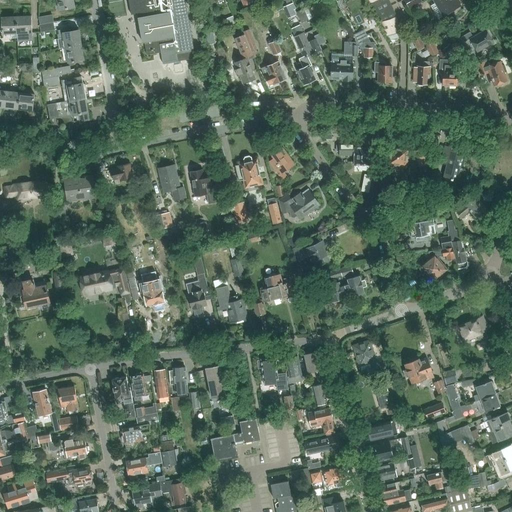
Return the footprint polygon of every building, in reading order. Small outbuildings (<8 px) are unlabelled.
[(73,0),(57,0),(59,10),(75,7),(73,0)] [(161,53),(163,64),(178,62),(178,61),(195,59),(185,0),(128,0),(131,15),(140,14),(143,33),(147,55),(156,53),(161,53)] [(381,24),(384,30),(387,36),(401,33),(396,17),(387,0),(368,0),(381,25),(381,24)] [(404,0),(409,9),(421,2),(420,0),(404,0)] [(455,10),(456,9),(460,6),(460,4),(460,2),(458,0),(433,0),(441,12),(443,16),(450,12),(452,12),(455,10)] [(292,3),(284,7),(289,18),(295,15),(293,10),(295,9),(292,3)] [(296,12),(300,20),(302,23),(308,19),(306,15),(310,13),(307,7),(296,12)] [(38,17),(39,25),(54,22),(52,15),(38,17)] [(403,19),(405,21),(408,31),(416,26),(411,18),(410,15),(403,19)] [(31,16),(16,17),(17,34),(17,41),(32,41),(32,34),(31,16)] [(236,23),(233,16),(225,19),(228,26),(236,23)] [(17,34),(16,17),(1,17),(2,35),(17,34)] [(54,22),(39,25),(41,33),(55,30),(53,23),(54,23),(54,22)] [(59,39),(57,39),(59,49),(65,48),(82,45),(79,30),(64,33),(64,29),(58,30),(59,35),(58,35),(59,39)] [(243,32),(244,34),(249,46),(255,43),(249,29),(243,32)] [(364,30),(353,35),(362,53),(364,52),(364,58),(373,58),(373,49),(374,49),(374,42),(370,42),(364,30)] [(470,39),(477,52),(493,43),(486,30),(473,37),(470,32),(460,38),(463,43),(470,39)] [(417,51),(426,47),(425,46),(418,32),(410,37),(417,51)] [(205,34),(208,45),(215,44),(213,33),(205,34)] [(307,57),(313,54),(303,33),(294,37),(304,57),(300,59),(304,68),(297,70),(304,85),(306,84),(307,85),(309,84),(310,82),(315,80),(312,72),(313,72),(310,66),(311,65),(307,57)] [(308,42),(314,54),(321,50),(319,46),(326,43),(321,33),(314,36),(315,39),(312,41),(308,42)] [(244,34),(235,38),(239,48),(238,48),(241,56),(242,59),(243,59),(247,58),(252,56),(244,34)] [(277,41),(272,43),(268,44),(273,56),(282,52),(277,41)] [(425,46),(426,47),(431,58),(439,53),(434,42),(425,46)] [(460,49),(458,43),(457,42),(448,47),(451,54),(460,49)] [(358,46),(357,46),(350,45),(350,44),(347,44),(347,54),(346,56),(352,56),(358,56),(358,47),(358,46)] [(82,45),(65,48),(67,63),(84,60),(82,45)] [(353,59),(351,59),(352,56),(346,56),(347,54),(332,53),(331,78),(343,79),(343,81),(352,81),(353,63),(353,59)] [(276,57),(272,59),(271,60),(273,63),(264,67),(261,69),(265,78),(266,78),(269,85),(273,84),(286,79),(276,57)] [(234,60),(229,62),(232,71),(234,70),(237,77),(240,77),(243,84),(245,83),(246,84),(249,83),(250,81),(255,79),(248,60),(247,58),(243,59),(235,62),(234,60)] [(481,75),(489,72),(494,85),(499,84),(501,84),(505,83),(505,82),(506,81),(501,66),(499,60),(491,63),(490,59),(477,64),(481,75)] [(413,82),(416,82),(416,83),(429,84),(429,68),(436,68),(436,63),(423,62),(423,66),(417,66),(417,68),(414,68),(413,82)] [(443,86),(457,86),(457,85),(461,85),(462,71),(458,71),(458,68),(450,68),(450,63),(440,62),(440,73),(443,73),(443,86)] [(374,63),(373,73),(379,73),(378,82),(391,82),(392,66),(385,65),(385,63),(374,63)] [(41,71),(43,79),(57,77),(72,74),(71,66),(41,71)] [(57,77),(43,79),(44,88),(57,86),(57,88),(59,88),(57,77)] [(67,85),(70,101),(85,98),(83,83),(82,83),(81,77),(73,78),(74,84),(67,85)] [(222,79),(215,80),(217,88),(224,87),(222,79)] [(3,108),(18,109),(20,92),(5,91),(3,108)] [(20,92),(18,109),(33,111),(35,94),(20,92)] [(85,98),(70,101),(61,102),(62,109),(71,108),(72,116),(79,114),(80,121),(89,120),(88,113),(85,98)] [(58,118),(55,104),(48,105),(50,119),(58,118)] [(339,145),(337,145),(337,151),(339,151),(339,156),(354,156),(354,165),(370,165),(374,165),(376,163),(376,154),(370,154),(370,148),(373,148),(373,136),(364,136),(364,147),(356,147),(356,144),(339,144),(339,145)] [(417,160),(419,167),(428,164),(425,149),(415,151),(416,152),(407,151),(407,150),(381,146),(379,166),(388,167),(389,164),(405,167),(406,158),(417,160)] [(268,162),(276,172),(281,180),(287,175),(285,172),(295,165),(282,147),(271,156),(273,158),(268,162)] [(443,177),(450,179),(450,180),(452,180),(453,183),(456,183),(465,178),(466,175),(465,171),(462,170),(466,154),(450,150),(450,151),(444,149),(442,160),(447,161),(443,177)] [(262,182),(259,170),(257,160),(252,161),(251,157),(249,156),(245,157),(243,159),(244,163),(240,164),(240,165),(235,166),(239,181),(243,180),(245,186),(261,182),(262,182)] [(111,170),(114,181),(132,177),(130,164),(118,167),(118,168),(111,170)] [(164,193),(172,192),(174,201),(186,199),(183,189),(180,189),(175,165),(158,169),(164,193)] [(203,169),(190,172),(192,180),(195,196),(206,194),(210,193),(211,201),(222,199),(217,173),(208,175),(208,171),(203,172),(203,170),(203,169)] [(65,181),(68,202),(94,199),(91,176),(83,177),(83,179),(65,181)] [(15,197),(15,201),(16,201),(16,202),(39,198),(38,196),(47,195),(45,182),(37,183),(37,182),(13,185),(3,186),(4,198),(15,197)] [(276,186),(278,197),(285,196),(283,185),(276,186)] [(297,216),(299,220),(318,206),(319,204),(314,198),(315,197),(312,193),(308,188),(301,193),(293,199),(291,200),(288,194),(285,196),(278,199),(281,213),(289,211),(290,217),(294,218),(297,216)] [(448,190),(439,192),(443,205),(451,203),(448,190)] [(470,211),(478,221),(489,212),(476,196),(456,212),(461,218),(470,211)] [(2,200),(2,208),(10,208),(10,200),(2,200)] [(51,202),(52,205),(54,220),(66,218),(63,200),(51,202)] [(243,203),(232,206),(235,221),(236,224),(248,221),(243,203)] [(277,204),(268,206),(273,224),(281,222),(277,204)] [(170,212),(156,216),(162,236),(168,235),(167,228),(173,227),(170,212)] [(411,238),(415,237),(416,241),(430,239),(430,233),(435,233),(432,215),(412,218),(414,228),(410,229),(411,238)] [(196,224),(199,237),(208,235),(205,222),(196,224)] [(455,230),(449,231),(447,231),(448,236),(440,238),(442,248),(446,248),(451,247),(452,247),(451,240),(459,239),(457,230),(455,230)] [(247,234),(250,244),(261,241),(258,231),(247,234)] [(104,247),(118,243),(115,234),(114,234),(101,237),(104,247)] [(296,236),(288,240),(292,247),(299,244),(296,236)] [(58,243),(61,258),(73,255),(70,240),(58,243)] [(452,243),(458,269),(465,268),(466,266),(467,264),(462,240),(460,241),(452,243)] [(291,249),(295,257),(300,267),(313,261),(316,267),(325,263),(322,257),(327,254),(322,242),(304,251),(301,244),(291,249)] [(239,257),(236,245),(229,247),(232,259),(230,260),(234,276),(237,275),(239,281),(245,280),(240,257),(239,257)] [(446,257),(447,261),(455,259),(453,250),(451,250),(451,247),(446,248),(447,252),(442,253),(442,258),(446,257)] [(182,254),(184,262),(200,259),(198,250),(182,254)] [(420,267),(432,281),(446,270),(435,255),(420,267)] [(351,266),(340,269),(329,272),(332,284),(327,286),(332,302),(364,293),(360,276),(354,278),(351,266)] [(124,268),(81,277),(85,295),(116,288),(116,286),(119,285),(121,295),(130,293),(124,268)] [(53,273),(56,291),(64,289),(62,271),(53,273)] [(126,273),(130,288),(136,287),(134,277),(132,272),(126,273)] [(265,277),(268,286),(260,288),(263,301),(295,293),(293,288),(292,288),(290,281),(287,282),(286,279),(282,280),(280,274),(276,275),(274,273),(269,274),(268,277),(265,277)] [(198,280),(185,284),(188,295),(192,309),(193,309),(195,315),(198,317),(201,316),(203,313),(202,307),(207,305),(206,300),(204,296),(210,294),(208,288),(205,278),(204,274),(197,276),(198,279),(198,280)] [(22,282),(21,282),(22,290),(20,290),(22,301),(25,301),(26,308),(50,302),(45,281),(35,283),(34,279),(32,279),(31,277),(28,276),(25,277),(23,278),(22,279),(22,282)] [(301,288),(301,290),(316,286),(313,277),(299,282),(301,288)] [(213,282),(215,289),(220,311),(226,309),(230,323),(248,318),(243,299),(237,300),(236,296),(231,297),(228,286),(226,278),(213,282)] [(165,302),(161,287),(163,285),(162,282),(160,281),(159,279),(151,281),(139,283),(141,294),(144,293),(146,306),(153,305),(154,305),(154,308),(155,312),(164,310),(163,303),(163,302),(165,302)] [(262,302),(253,304),(256,316),(265,314),(262,302)] [(483,317),(458,326),(460,330),(459,331),(462,337),(463,337),(464,340),(470,338),(476,336),(478,340),(484,338),(482,333),(487,331),(483,322),(485,321),(483,317)] [(352,346),(359,367),(377,362),(370,340),(352,346)] [(484,342),(477,345),(479,350),(486,347),(484,342)] [(435,345),(441,367),(449,365),(443,343),(435,345)] [(304,357),(308,373),(322,370),(318,352),(310,354),(310,355),(304,357)] [(406,379),(409,378),(411,384),(425,379),(425,381),(434,377),(427,358),(419,361),(417,355),(403,360),(407,370),(403,371),(406,379)] [(285,359),(289,376),(287,376),(289,384),(302,380),(301,375),(302,375),(298,356),(285,359)] [(265,385),(277,384),(282,389),(289,388),(286,373),(277,374),(276,358),(261,359),(261,360),(257,361),(258,369),(262,368),(263,380),(264,380),(265,385)] [(220,366),(206,369),(212,398),(225,395),(220,366)] [(175,385),(175,387),(176,395),(186,394),(186,393),(188,393),(187,386),(185,367),(173,368),(173,371),(169,371),(171,385),(175,385)] [(441,371),(445,383),(457,380),(453,368),(441,371)] [(155,371),(158,398),(168,397),(167,386),(165,369),(155,371)] [(131,377),(135,401),(142,399),(141,396),(147,394),(145,384),(147,384),(146,382),(151,381),(149,373),(131,377)] [(135,418),(133,402),(131,390),(128,390),(126,377),(112,380),(117,404),(124,403),(124,404),(125,404),(127,419),(135,418)] [(478,378),(465,380),(461,381),(462,388),(479,384),(478,379),(478,378)] [(438,394),(445,391),(444,389),(446,388),(442,381),(441,381),(441,380),(433,383),(438,394)] [(475,388),(480,400),(495,394),(491,382),(475,388)] [(311,387),(316,406),(326,404),(322,384),(311,387)] [(445,389),(452,411),(460,408),(457,398),(458,398),(453,384),(446,386),(447,388),(446,389),(445,389)] [(66,407),(67,412),(79,410),(75,386),(65,388),(63,387),(61,387),(59,389),(58,389),(58,391),(57,392),(57,395),(59,396),(61,408),(66,407)] [(391,406),(386,387),(375,390),(381,409),(391,406)] [(33,393),(39,417),(52,413),(51,412),(46,390),(33,393)] [(189,393),(191,408),(199,407),(197,392),(189,393)] [(495,394),(480,400),(469,404),(472,409),(477,407),(480,413),(484,412),(500,406),(495,394)] [(283,397),(286,410),(294,408),(291,396),(283,397)] [(0,426),(1,426),(7,425),(7,426),(16,424),(15,423),(25,420),(23,412),(13,414),(13,415),(8,416),(5,401),(2,402),(1,401),(0,400),(0,426)] [(423,409),(427,419),(446,412),(442,402),(423,409)] [(136,408),(137,417),(157,413),(156,410),(155,406),(155,404),(155,403),(153,403),(154,411),(150,412),(149,410),(145,410),(144,407),(136,408)] [(330,408),(314,412),(315,413),(309,415),(311,425),(317,424),(317,426),(322,425),(324,435),(335,432),(332,421),(330,408)] [(452,414),(453,416),(448,418),(445,419),(447,423),(450,422),(463,416),(460,408),(452,411),(453,413),(452,414)] [(507,412),(483,423),(488,434),(493,432),(502,428),(511,424),(510,420),(511,420),(507,412)] [(137,417),(139,426),(149,424),(153,423),(153,421),(158,420),(157,413),(137,417)] [(223,432),(235,429),(232,415),(220,418),(223,432)] [(59,418),(61,424),(62,430),(79,427),(77,416),(59,418)] [(241,432),(233,434),(235,445),(260,440),(256,419),(240,422),(241,432)] [(386,438),(394,436),(397,435),(395,424),(394,420),(390,421),(367,426),(370,440),(382,437),(386,436),(386,438)] [(28,440),(25,428),(24,423),(17,424),(18,428),(19,433),(20,437),(21,440),(26,439),(26,441),(28,440)] [(149,424),(139,426),(122,429),(125,444),(126,448),(134,446),(133,442),(143,441),(141,433),(150,431),(149,424)] [(488,434),(492,444),(497,442),(511,435),(511,426),(511,424),(502,428),(493,432),(488,434)] [(35,425),(25,428),(28,440),(29,440),(31,440),(30,438),(37,437),(44,435),(43,430),(37,432),(35,425)] [(461,428),(465,439),(466,439),(472,436),(474,440),(479,437),(476,430),(470,432),(467,425),(461,428)] [(0,441),(3,441),(6,440),(16,438),(15,434),(19,433),(18,428),(17,428),(16,428),(15,429),(14,429),(14,430),(13,430),(13,431),(12,432),(9,431),(4,430),(0,431),(0,429),(0,441)] [(455,444),(465,439),(461,428),(450,432),(454,443),(455,444)] [(442,447),(454,443),(450,432),(439,437),(442,447)] [(50,434),(44,435),(37,437),(30,438),(31,440),(33,448),(40,447),(39,443),(47,442),(49,451),(51,450),(52,451),(56,450),(57,449),(60,449),(59,444),(57,445),(56,442),(52,443),(51,441),(50,434)] [(235,445),(233,434),(211,438),(215,460),(237,456),(235,445)] [(304,443),(307,454),(338,447),(336,436),(304,443)] [(466,439),(465,439),(468,445),(474,442),(473,440),(472,436),(466,439)] [(16,438),(6,440),(9,451),(9,453),(13,452),(14,453),(33,448),(31,440),(29,440),(28,440),(26,441),(26,439),(21,440),(20,437),(16,438)] [(406,437),(402,438),(403,445),(406,454),(408,454),(411,454),(409,446),(406,437)] [(161,440),(164,451),(174,448),(172,442),(173,442),(172,438),(161,440)] [(77,456),(78,460),(87,459),(86,454),(87,453),(86,452),(88,451),(87,446),(85,445),(84,440),(73,442),(73,439),(64,441),(58,441),(59,444),(60,449),(63,448),(64,458),(67,458),(77,456)] [(380,445),(370,447),(373,461),(392,457),(395,457),(396,439),(379,443),(380,445)] [(3,441),(0,441),(0,454),(5,454),(5,452),(9,451),(7,443),(6,441),(6,440),(3,441)] [(153,442),(155,451),(162,449),(160,440),(153,442)] [(454,443),(442,447),(444,457),(458,452),(454,443)] [(489,467),(496,464),(511,457),(511,447),(511,445),(492,454),(485,457),(489,467)] [(178,449),(170,451),(160,452),(163,466),(177,463),(176,458),(180,458),(178,449)] [(24,473),(20,462),(18,453),(0,458),(0,480),(0,481),(24,473)] [(155,463),(153,456),(126,462),(129,475),(130,480),(138,478),(138,475),(148,473),(147,465),(155,463)] [(419,457),(413,458),(415,468),(421,466),(419,457)] [(511,457),(496,464),(501,475),(511,469),(511,457)] [(397,477),(394,463),(375,467),(378,481),(397,477)] [(89,467),(69,470),(59,472),(58,471),(46,473),(48,484),(60,481),(60,479),(68,478),(69,485),(84,482),(85,486),(92,485),(91,481),(92,480),(89,467)] [(342,467),(324,471),(327,485),(336,483),(337,487),(338,487),(345,485),(344,481),(345,481),(342,467)] [(302,479),(304,486),(311,484),(308,468),(290,472),(291,481),(302,479)] [(441,472),(426,475),(429,485),(434,484),(442,482),(448,480),(447,473),(445,468),(440,469),(441,472)] [(320,470),(310,473),(312,482),(322,480),(320,470)] [(455,472),(447,473),(448,480),(456,478),(455,472)] [(466,477),(468,489),(480,487),(478,475),(466,477)] [(468,489),(466,477),(454,480),(456,486),(449,487),(450,492),(434,496),(435,500),(421,503),(422,511),(427,511),(448,507),(449,511),(472,511),(467,489),(468,489)] [(38,499),(36,491),(32,478),(7,486),(9,493),(4,494),(9,508),(38,499)] [(183,478),(160,482),(162,494),(170,492),(170,496),(174,495),(175,505),(186,503),(184,494),(186,493),(183,478)] [(493,484),(486,486),(488,492),(496,490),(506,485),(504,479),(493,484)] [(288,481),(271,484),(271,485),(272,485),(273,492),(272,492),(273,498),(278,498),(291,495),(288,481)] [(155,483),(150,484),(149,484),(150,489),(132,492),(134,505),(136,504),(137,508),(144,507),(143,504),(152,502),(151,497),(156,497),(156,495),(162,494),(160,482),(155,483)] [(381,486),(383,496),(404,491),(403,490),(400,490),(399,485),(400,485),(400,482),(381,486)] [(404,491),(383,496),(385,505),(415,499),(414,493),(405,495),(404,491)] [(280,508),(277,509),(277,511),(296,511),(295,506),(301,505),(300,498),(294,499),(293,495),(291,495),(278,498),(279,502),(280,508)] [(345,511),(343,501),(337,503),(335,496),(322,499),(324,511),(345,511)] [(78,498),(67,500),(68,504),(69,511),(80,509),(80,511),(97,511),(99,511),(97,499),(90,500),(84,501),(83,501),(79,502),(78,498)]
